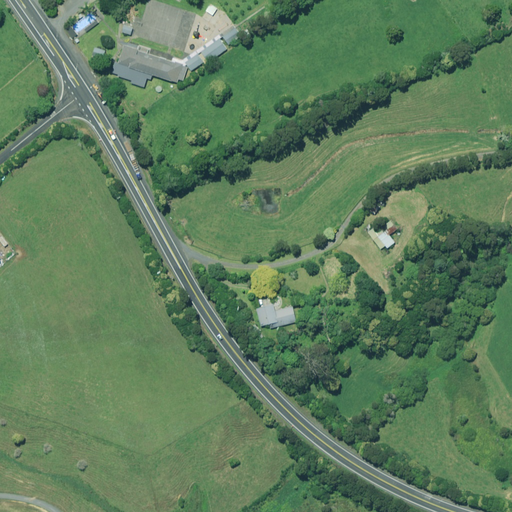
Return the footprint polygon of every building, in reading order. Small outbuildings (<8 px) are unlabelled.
[(217,9),(212,5),(207,12),(213,15),(217,9)] [(88,10),(62,27),(70,39),(96,22),(88,10)] [(131,26),(121,23),(118,30),(128,34),(131,26)] [(239,34),(232,25),(220,34),(226,43),(239,34)] [(224,46),(217,36),(198,50),(205,60),(224,46)] [(181,63),(121,42),(111,73),(141,84),(145,71),(174,81),(181,63)] [(104,49),(92,44),(89,53),(101,57),(104,49)] [(200,60),(194,51),(182,59),(189,68),(200,60)] [(164,89),(160,85),(155,89),(159,93),(164,89)] [(371,211),(375,214),(382,206),(377,203),(371,211)] [(388,248),(396,243),(390,235),(399,228),(389,216),(368,232),(381,250),(386,246),(388,248)] [(9,244),(3,236),(0,238),(0,240),(5,247),(9,244)] [(272,329),(276,328),(277,332),(283,330),(282,326),(298,322),(294,307),(276,311),(275,305),(258,309),(262,327),(271,324),(272,329)] [(265,332),(258,336),(264,344),(270,340),(265,332)]
